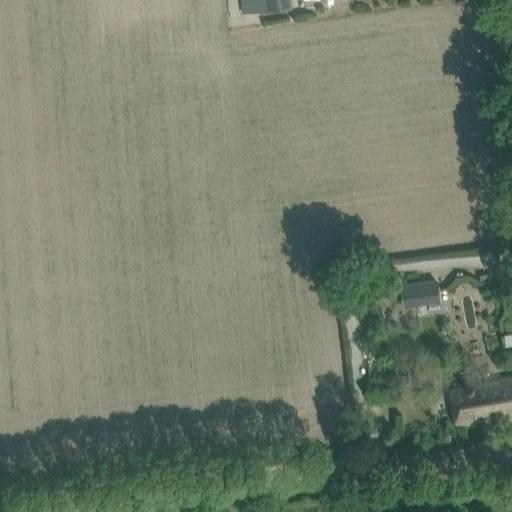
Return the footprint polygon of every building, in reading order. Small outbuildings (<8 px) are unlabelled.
[(175,13),(173,0),(98,0),(101,20),(175,13)] [(241,0),(243,14),(292,8),(290,0),(241,0)] [(511,345),(511,333),(503,335),(505,347),(511,345)] [(396,374),(371,377),(373,399),(399,396),(396,374)] [(511,375),(450,386),(456,423),(511,414),(511,375)]
